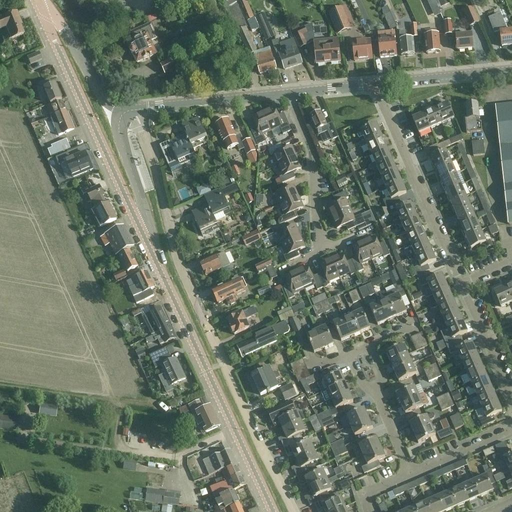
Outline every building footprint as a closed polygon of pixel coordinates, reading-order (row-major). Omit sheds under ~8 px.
[(227,0),(222,3),(237,33),(248,57),(257,53),(248,34),(250,33),(235,0),(227,0)] [(246,0),(240,0),(247,13),(250,20),(247,21),(252,32),(259,29),(251,11),(246,0)] [(342,7),(328,13),(337,35),(351,29),(342,7)] [(387,7),(381,9),(384,15),(391,30),(396,28),(394,22),(390,13),(387,7)] [(463,12),(469,27),(478,23),(472,8),(463,12)] [(23,34),(17,20),(19,19),(16,13),(0,19),(0,31),(5,29),(10,40),(23,34)] [(156,14),(148,18),(150,23),(158,19),(156,14)] [(264,14),(255,18),(265,41),(274,37),(264,14)] [(500,14),(488,18),(494,33),(506,28),(500,14)] [(441,24),(442,35),(451,34),(450,23),(441,24)] [(298,24),(290,27),(292,33),(300,49),(307,46),(303,35),(307,33),(304,27),(300,29),(298,24)] [(417,24),(409,24),(411,37),(418,37),(417,24)] [(130,51),(134,59),(134,58),(137,64),(156,55),(150,42),(158,39),(151,25),(132,34),(135,41),(128,44),(131,51),(130,51)] [(436,29),(424,31),(426,54),(440,53),(439,34),(436,34),(436,29)] [(511,29),(500,31),(501,48),(511,46),(511,29)] [(381,38),(378,39),(379,43),(380,59),(396,57),(395,42),(394,37),(394,32),(381,34),(381,38)] [(405,32),(399,32),(401,57),(415,55),(413,39),(406,39),(405,32)] [(471,35),(456,36),(457,51),(473,49),(471,35)] [(278,40),(272,42),(277,59),(280,58),(284,71),(302,65),(296,47),(293,40),(279,44),(278,40)] [(314,42),(317,65),(340,63),(338,40),(314,42)] [(353,43),(355,61),(371,60),(370,41),(353,43)] [(257,65),(256,65),(259,75),(276,69),(273,60),(272,60),(270,53),(255,58),(257,65)] [(29,66),(41,61),(38,54),(26,59),(29,66)] [(178,69),(174,60),(161,66),(165,75),(178,69)] [(44,90),(50,104),(51,105),(62,100),(55,84),(52,85),(50,80),(40,84),(43,91),(44,90)] [(46,106),(51,118),(55,116),(67,112),(62,100),(51,105),(50,104),(46,106)] [(435,110),(441,124),(454,119),(447,104),(442,106),(441,105),(436,108),(436,109),(435,110)] [(466,134),(482,132),(481,123),(478,123),(478,120),(479,119),(478,104),(465,105),(466,119),(465,120),(466,134)] [(511,104),(495,106),(507,226),(511,225),(511,104)] [(263,113),(271,131),(279,128),(282,135),(291,131),(283,114),(278,116),(274,108),(263,113)] [(326,126),(320,111),(317,113),(316,110),(309,113),(310,116),(318,136),(319,135),(322,141),(329,138),(331,141),(338,138),(336,131),(332,123),(326,126)] [(423,115),(430,129),(441,124),(435,110),(430,111),(430,110),(424,112),(425,114),(423,115)] [(58,136),(63,134),(74,129),(67,112),(55,116),(51,118),(53,122),(58,136)] [(263,135),(271,131),(263,113),(252,118),(255,126),(250,129),(257,146),(266,142),(263,135)] [(412,119),(419,134),(430,129),(423,115),(419,116),(418,115),(413,118),(413,119),(412,119)] [(181,126),(185,135),(186,134),(193,150),(203,145),(209,143),(198,118),(181,126)] [(215,126),(222,143),(223,142),(227,150),(237,146),(239,150),(243,149),(246,155),(254,152),(250,140),(242,144),(239,136),(235,137),(228,121),(223,123),(221,122),(218,123),(217,125),(215,126)] [(365,141),(366,143),(381,136),(376,125),(368,128),(365,123),(351,129),(355,137),(357,135),(359,139),(364,137),(365,141)] [(180,166),(197,159),(193,150),(186,134),(185,135),(159,146),(173,177),(174,177),(173,174),(182,170),(180,166)] [(461,135),(448,141),(450,146),(463,140),(461,135)] [(358,144),(359,146),(360,148),(367,145),(370,152),(371,154),(386,148),(381,136),(366,143),(365,141),(358,144)] [(51,146),(56,156),(71,149),(66,140),(51,146)] [(428,155),(439,151),(450,146),(448,141),(438,145),(437,144),(425,149),(428,155)] [(483,141),(471,143),(473,153),(484,152),(483,141)] [(273,155),(278,166),(296,158),(291,146),(283,150),(280,144),(267,150),(270,156),(273,155)] [(456,146),(461,158),(466,156),(461,144),(456,146)] [(372,156),(375,164),(376,165),(391,159),(386,148),(371,154),(370,152),(363,155),(364,159),(372,156)] [(431,158),(433,162),(432,163),(434,168),(435,168),(436,170),(451,163),(445,151),(431,158)] [(68,153),(56,159),(59,166),(59,165),(66,180),(68,178),(72,177),(73,178),(77,176),(93,170),(85,152),(70,158),(68,153)] [(461,158),(466,170),(471,168),(466,156),(461,158)] [(279,178),(282,184),(295,178),(292,173),(301,169),(296,158),(278,166),(282,176),(279,178)] [(377,167),(380,175),(381,177),(396,170),(391,159),(376,165),(375,164),(368,167),(370,171),(377,167)] [(436,170),(438,174),(437,175),(439,180),(440,180),(441,181),(455,174),(451,163),(436,170)] [(235,178),(241,176),(236,166),(231,168),(235,178)] [(466,170),(471,181),(476,179),(471,168),(466,170)] [(385,186),(386,188),(401,182),(396,170),(381,177),(380,175),(373,178),(374,182),(382,179),(385,186)] [(441,181),(443,185),(442,186),(444,191),(445,191),(446,192),(460,186),(455,174),(441,181)] [(344,176),(334,180),(337,186),(347,182),(344,176)] [(226,177),(216,181),(219,188),(229,184),(226,177)] [(471,181),(476,193),(481,191),(476,179),(471,181)] [(383,201),(386,209),(400,203),(397,197),(406,193),(401,182),(386,188),(385,186),(378,189),(379,193),(387,190),(390,198),(383,201)] [(275,195),(279,205),(298,197),(293,186),(285,190),(282,184),(269,190),(272,196),(275,195)] [(87,193),(83,195),(87,204),(91,202),(92,203),(93,202),(97,209),(95,210),(96,211),(93,213),(101,228),(104,227),(117,220),(108,203),(106,204),(103,198),(105,197),(99,186),(89,192),(87,193)] [(446,192),(448,197),(447,197),(449,203),(450,202),(451,204),(465,197),(460,186),(446,192)] [(203,197),(208,206),(208,205),(214,218),(224,214),(225,216),(231,214),(230,212),(220,189),(203,197)] [(476,193),(481,204),(486,202),(481,191),(476,193)] [(327,207),(332,218),(350,210),(345,200),(348,199),(345,192),(332,198),(335,204),(327,207)] [(250,194),(244,197),(248,204),(254,202),(250,194)] [(281,217),(284,224),(297,218),(294,212),(303,209),(298,197),(279,205),(284,216),(281,217)] [(451,204),(453,208),(452,209),(454,214),(455,214),(456,215),(470,209),(465,197),(451,204)] [(177,198),(171,200),(174,207),(180,204),(177,198)] [(481,204),(486,216),(490,214),(486,202),(481,204)] [(401,220),(400,220),(401,222),(416,216),(411,204),(402,208),(400,203),(386,209),(378,212),(381,219),(392,215),(393,218),(399,216),(401,220)] [(214,218),(208,205),(208,206),(191,212),(201,235),(212,231),(213,232),(219,230),(214,218)] [(456,215),(458,220),(457,220),(459,226),(460,225),(461,226),(475,220),(470,209),(456,215)] [(355,221),(350,210),(332,218),(337,230),(345,226),(347,232),(355,228),(356,232),(366,228),(373,225),(370,218),(363,221),(362,218),(355,221)] [(254,216),(253,222),(256,229),(262,226),(259,221),(260,213),(254,216)] [(495,225),(490,214),(486,216),(490,227),(495,225)] [(402,224),(405,232),(406,234),(421,227),(416,216),(401,222),(400,220),(393,224),(394,227),(402,224)] [(461,226),(463,231),(462,231),(464,237),(465,237),(466,238),(480,231),(475,220),(461,226)] [(276,234),(281,245),(300,237),(295,226),(286,229),(284,224),(271,229),(274,236),(276,234)] [(494,226),(488,229),(491,236),(498,233),(494,226)] [(134,247),(123,227),(100,238),(105,248),(110,245),(116,256),(134,247)] [(410,243),(411,245),(426,238),(421,227),(406,234),(405,232),(398,235),(399,239),(407,235),(410,243)] [(242,238),(246,247),(261,240),(257,231),(242,238)] [(466,238),(468,243),(467,243),(469,248),(470,248),(471,249),(476,247),(478,252),(492,246),(490,240),(485,242),(480,231),(466,238)] [(305,248),(300,237),(281,245),(286,256),(283,257),(286,263),(299,257),(296,252),(305,248)] [(363,242),(371,260),(382,256),(383,259),(389,256),(384,243),(378,246),(374,237),(363,242)] [(412,247),(415,254),(416,256),(430,250),(426,238),(411,245),(410,243),(403,246),(404,250),(412,247)] [(389,242),(388,242),(393,252),(396,251),(398,250),(396,246),(393,240),(389,242)] [(357,258),(351,261),(357,273),(363,271),(361,265),(371,260),(363,242),(352,247),(357,258)] [(436,261),(430,250),(416,256),(415,254),(408,258),(409,262),(417,258),(420,266),(413,269),(416,276),(430,270),(427,265),(436,261)] [(119,256),(127,273),(139,267),(130,251),(119,256)] [(205,276),(221,269),(230,265),(224,253),(200,264),(205,276)] [(331,260),(339,278),(349,273),(350,276),(357,273),(351,261),(345,263),(342,255),(331,260)] [(323,273),(317,275),(323,288),(329,286),(328,283),(339,278),(331,260),(319,265),(323,273)] [(271,280),(277,277),(270,261),(255,268),(258,274),(267,270),(271,280)] [(296,272),(304,290),(314,285),(317,291),(323,288),(317,275),(312,278),(307,267),(296,272)] [(394,286),(397,295),(389,299),(397,317),(406,313),(400,299),(406,297),(400,283),(394,271),(388,274),(394,286)] [(115,283),(126,277),(123,272),(112,278),(115,283)] [(126,282),(130,289),(137,304),(154,296),(151,290),(155,288),(147,272),(126,282)] [(293,295),(304,290),(296,272),(284,277),(288,285),(282,288),(288,300),(294,298),(293,295)] [(428,284),(431,292),(432,294),(447,287),(442,276),(433,279),(431,274),(417,280),(420,288),(428,284)] [(218,304),(226,300),(228,304),(231,305),(235,303),(236,300),(234,296),(245,291),(240,280),(212,292),(218,304)] [(375,294),(371,285),(371,284),(358,289),(362,299),(375,294)] [(436,303),(437,305),(452,299),(447,287),(432,294),(431,292),(424,295),(426,299),(433,296),(436,303)] [(500,308),(511,303),(505,288),(500,290),(500,289),(494,291),(495,292),(494,293),(500,308)] [(356,291),(348,294),(353,304),(360,301),(356,291)] [(420,292),(411,296),(413,301),(414,301),(422,297),(420,292)] [(380,303),(388,321),(397,317),(389,299),(380,303)] [(438,307),(441,315),(442,317),(457,310),(452,299),(437,305),(436,303),(429,306),(431,310),(438,307)] [(320,304),(324,313),(332,310),(327,301),(322,303),(320,304)] [(377,326),(388,321),(380,303),(369,308),(377,326)] [(316,317),(324,313),(320,304),(312,307),(316,317)] [(176,338),(161,307),(149,313),(150,313),(143,317),(152,336),(153,336),(156,342),(158,341),(160,345),(165,343),(176,338)] [(228,321),(231,327),(230,330),(231,333),(234,334),(234,335),(249,329),(245,320),(256,315),(253,308),(242,313),(241,311),(231,316),(233,319),(228,321)] [(277,313),(280,321),(288,317),(293,314),(290,308),(289,308),(277,313)] [(443,318),(446,326),(447,328),(462,322),(457,310),(442,317),(441,315),(434,318),(435,322),(443,318)] [(344,319),(352,337),(361,333),(353,315),(351,311),(342,314),(344,319)] [(353,315),(361,333),(370,329),(362,311),(353,315)] [(125,315),(119,319),(122,326),(129,323),(125,315)] [(307,344),(300,327),(296,318),(289,321),(301,347),(307,344)] [(341,342),(352,337),(344,319),(333,324),(341,342)] [(254,339),(237,347),(243,359),(254,354),(256,355),(260,353),(260,351),(266,348),(278,343),(276,339),(283,335),(288,333),(289,330),(285,322),(279,325),(271,328),(263,332),(253,337),(254,338),(254,339)] [(444,340),(444,341),(447,348),(461,342),(459,336),(467,333),(462,322),(447,328),(446,326),(439,329),(440,333),(443,332),(445,335),(449,333),(451,337),(444,340)] [(316,331),(324,349),(333,345),(325,327),(316,331)] [(433,334),(430,328),(423,331),(426,337),(433,334)] [(314,354),(324,349),(316,331),(306,336),(314,354)] [(415,336),(421,349),(427,347),(427,346),(422,333),(415,336)] [(416,352),(421,349),(415,336),(410,338),(416,352)] [(461,360),(462,362),(477,356),(471,343),(463,347),(461,342),(447,348),(450,355),(457,352),(461,360)] [(386,353),(390,363),(408,355),(404,345),(386,353)] [(142,347),(134,351),(138,359),(146,356),(142,347)] [(165,349),(149,356),(152,363),(155,370),(160,367),(162,367),(165,374),(171,386),(164,390),(166,394),(173,390),(172,386),(186,379),(176,359),(171,362),(168,355),(165,349)] [(390,363),(394,373),(412,365),(419,362),(416,357),(410,360),(408,355),(390,363)] [(462,364),(466,371),(467,373),(482,367),(477,356),(462,362),(461,360),(454,363),(455,367),(462,364)] [(290,365),(292,371),(305,366),(302,360),(290,365)] [(423,370),(426,376),(438,371),(435,364),(423,370)] [(416,375),(412,365),(394,373),(398,382),(416,375)] [(292,371),(295,377),(308,371),(305,366),(292,371)] [(471,383),(471,385),(487,378),(482,367),(467,373),(466,371),(459,374),(460,378),(467,375),(471,383)] [(270,368),(252,376),(260,396),(278,388),(275,381),(280,379),(277,373),(272,375),(270,368)] [(310,377),(308,371),(295,377),(298,383),(301,381),(303,387),(307,385),(307,386),(320,381),(317,374),(310,377)] [(441,377),(438,371),(426,376),(429,382),(441,377)] [(326,391),(345,383),(340,373),(322,381),(326,391)] [(465,390),(468,388),(472,391),(474,390),(476,394),(477,396),(492,389),(487,378),(471,385),(471,383),(464,386),(465,390)] [(450,393),(455,391),(450,381),(446,383),(445,383),(450,393)] [(326,391),(321,393),(320,393),(325,403),(331,400),(349,392),(345,383),(326,391)] [(297,397),(296,396),(299,395),(294,385),(293,386),(292,385),(280,390),(285,402),(297,397)] [(396,395),(401,405),(419,397),(414,387),(396,395)] [(477,398),(481,405),(481,407),(496,401),(492,389),(477,396),(476,394),(469,397),(470,401),(477,398)] [(461,399),(457,391),(450,394),(454,402),(461,399)] [(353,402),(349,392),(331,400),(335,410),(353,402)] [(436,399),(439,406),(451,400),(448,394),(436,399)] [(182,395),(167,402),(170,404),(172,408),(177,406),(177,405),(177,404),(185,400),(182,395)] [(423,395),(419,397),(401,405),(405,414),(427,405),(423,395)] [(454,406),(451,400),(439,406),(441,412),(454,406)] [(501,412),(496,401),(481,407),(481,405),(473,408),(482,427),(483,430),(489,427),(489,424),(496,421),(493,416),(501,412)] [(220,427),(210,406),(202,410),(199,402),(189,406),(199,426),(203,434),(205,433),(205,434),(220,427)] [(280,425),(283,431),(301,422),(300,422),(305,420),(302,413),(299,412),(296,413),(291,402),(267,413),(272,424),(274,428),(280,425)] [(39,404),(38,415),(56,418),(58,407),(39,404)] [(186,406),(179,410),(181,416),(189,412),(186,406)] [(345,417),(350,427),(368,419),(364,409),(345,417)] [(316,417),(319,423),(332,417),(329,411),(316,417)] [(409,424),(413,434),(431,426),(429,421),(433,419),(434,418),(434,416),(433,414),(409,424)] [(16,418),(0,416),(0,429),(14,431),(16,418)] [(450,420),(455,432),(465,428),(460,416),(450,420)] [(334,424),(332,417),(319,423),(322,429),(334,424)] [(373,428),(368,419),(350,427),(354,437),(373,428)] [(279,439),(283,448),(302,439),(300,434),(305,432),(301,422),(283,431),(285,436),(279,439)] [(436,436),(431,426),(413,434),(417,444),(436,436)] [(452,435),(449,428),(437,434),(440,442),(445,440),(444,438),(452,435)] [(358,446),(363,456),(381,449),(377,438),(358,446)] [(293,455),(296,460),(314,452),(309,442),(305,444),(302,439),(283,448),(287,457),(293,455)] [(329,446),(332,452),(345,447),(342,440),(329,446)] [(168,443),(167,451),(175,452),(175,444),(168,443)] [(347,453),(345,447),(332,452),(335,458),(347,453)] [(385,458),(381,449),(363,456),(367,466),(361,468),(364,474),(381,467),(378,461),(385,458)] [(502,476),(510,472),(509,471),(511,469),(511,455),(510,456),(508,450),(494,456),(497,464),(505,461),(508,468),(505,470),(501,472),(502,476)] [(209,476),(221,471),(236,465),(230,451),(203,462),(209,476)] [(292,468),(296,477),(315,469),(316,468),(313,463),(318,461),(314,452),(296,460),(298,465),(292,468)] [(123,470),(135,472),(137,461),(124,459),(123,470)] [(452,466),(455,471),(467,466),(464,461),(452,466)] [(223,477),(215,481),(217,485),(225,482),(240,475),(236,465),(221,471),(223,477)] [(441,471),(443,476),(455,471),(452,466),(441,471)] [(486,477),(474,482),(480,497),(492,491),(490,485),(497,483),(491,469),(489,470),(487,466),(482,468),(486,477)] [(307,484),(309,489),(327,481),(322,471),(318,473),(316,468),(315,469),(296,477),(301,487),(307,484)] [(429,476),(431,482),(443,476),(441,471),(429,476)] [(225,482),(227,486),(220,489),(222,495),(233,490),(244,486),(240,475),(225,482)] [(416,481),(419,487),(431,482),(429,476),(416,481)] [(342,492),(351,488),(349,481),(348,480),(345,481),(339,484),(342,492)] [(314,504),(329,497),(326,492),(331,490),(327,481),(309,489),(311,494),(305,497),(310,506),(314,504)] [(404,486),(407,492),(419,487),(416,481),(404,486)] [(462,487),(468,502),(480,497),(474,482),(462,487)] [(395,497),(407,492),(404,486),(393,491),(395,497)] [(450,492),(456,507),(468,502),(462,487),(450,492)] [(147,489),(145,502),(162,505),(163,505),(164,493),(165,492),(147,489)] [(214,498),(219,510),(220,511),(223,510),(239,504),(233,490),(222,495),(219,496),(214,498)] [(438,498),(444,511),(445,511),(456,507),(450,492),(438,498)] [(164,493),(163,505),(172,506),(178,507),(179,505),(180,495),(164,493)] [(321,511),(324,511),(325,511),(335,511),(344,508),(340,499),(336,501),(333,495),(329,497),(314,504),(317,511),(321,511)] [(426,503),(429,511),(444,511),(438,498),(426,503)] [(414,508),(415,511),(429,511),(426,503),(414,508)]
